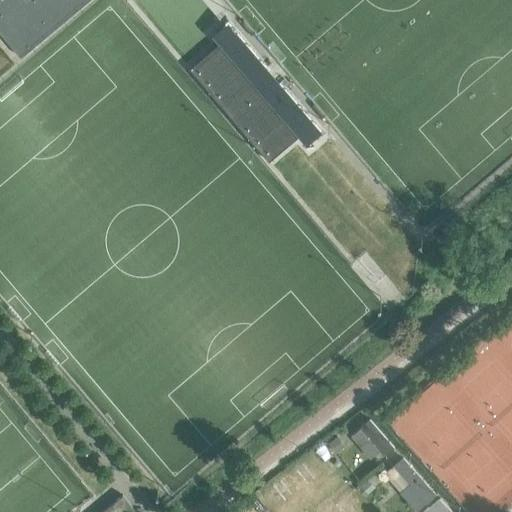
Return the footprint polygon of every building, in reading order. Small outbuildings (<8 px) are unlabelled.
[(0,0),(0,32),(20,57),(88,0),(0,0)] [(298,136),(219,43),(201,58),(189,68),(230,116),(269,161),(285,147),(298,136)] [(353,432),(370,456),(382,448),(386,454),(394,448),(373,418),(353,432)] [(419,510),(438,492),(403,454),(384,472),(419,510)] [(136,511),(122,494),(100,511),(136,511)] [(421,511),(452,511),(440,498),(430,508),(428,506),(421,511)]
